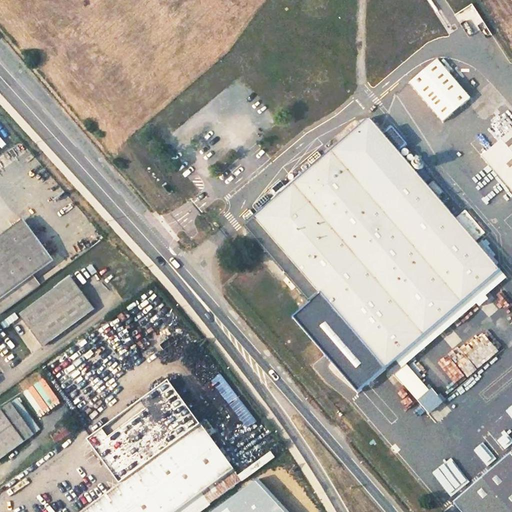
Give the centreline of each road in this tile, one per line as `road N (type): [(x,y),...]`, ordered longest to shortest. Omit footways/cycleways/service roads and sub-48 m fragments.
road 1 (primary): [(393,511),(205,289),(143,228)]
road 2 (primary): [(143,228),(339,511)]
road 3 (unknown): [(236,212),(190,160),(187,142),(217,118),(268,185)]
road 4 (primary): [(143,228),(0,75)]
